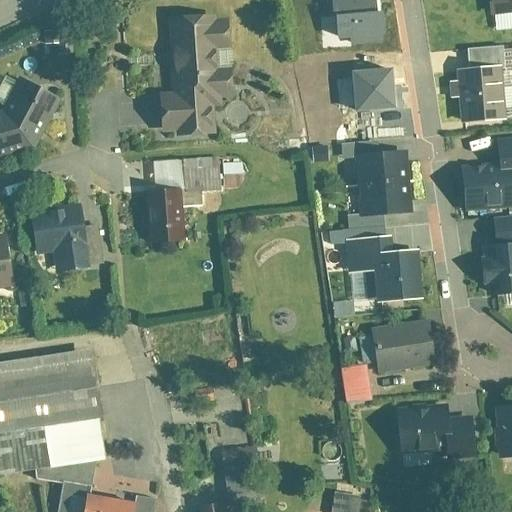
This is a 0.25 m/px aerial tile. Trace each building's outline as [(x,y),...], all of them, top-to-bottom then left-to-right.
[(340,0),(343,34),(353,34),(354,41),(388,39),(385,0),(340,0)] [(511,0),(495,0),(496,13),(511,11),(511,0)] [(223,7),(169,11),(174,88),(167,88),(169,127),(183,126),(184,132),(219,130),(217,104),(229,103),(228,96),(243,95),(238,18),(224,19),(223,7)] [(473,65),(463,66),(464,78),(454,78),(455,95),(464,94),(467,121),(511,117),(511,63),(509,64),(508,44),(472,47),(473,65)] [(397,68),(354,71),(357,110),(400,107),(397,68)] [(64,96),(23,77),(11,104),(0,107),(0,157),(41,145),(64,96)] [(507,158),(466,163),(471,206),(511,201),(511,138),(505,139),(507,158)] [(410,148),(357,152),(362,216),(414,212),(410,148)] [(129,190),(148,189),(151,240),(188,238),(185,188),(225,186),(223,156),(127,162),(129,190)] [(87,200),(30,209),(37,254),(62,250),(66,271),(97,266),(87,200)] [(511,227),(498,229),(500,246),(485,248),(490,291),(511,288),(511,227)] [(399,233),(349,237),(352,271),(380,269),(382,298),(426,294),(422,249),(400,251),(399,233)] [(0,288),(20,286),(13,236),(0,238),(0,288)] [(434,318),(376,326),(383,372),(441,363),(434,318)] [(98,346),(0,361),(0,451),(3,474),(24,470),(102,459),(115,457),(98,346)] [(345,365),(350,399),(375,396),(370,362),(345,365)] [(446,407),(392,410),(394,454),(443,451),(444,462),(471,461),(469,416),(446,418),(446,407)] [(158,511),(161,497),(142,494),(141,500),(96,491),(102,459),(24,470),(71,479),(64,511),(158,511)] [(366,491),(340,487),(336,511),(382,511),(384,501),(365,498),(366,491)] [(230,511),(228,500),(203,504),(204,511),(230,511)]
